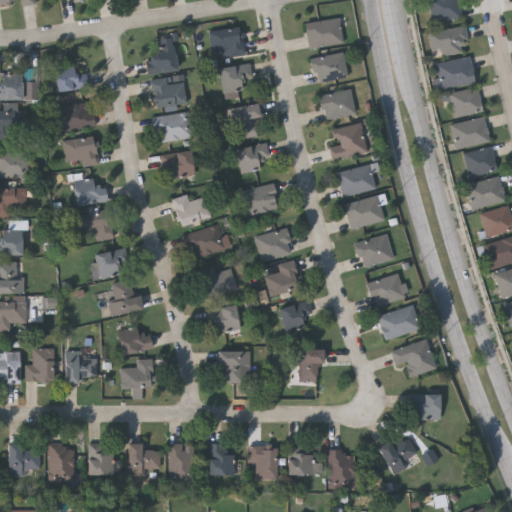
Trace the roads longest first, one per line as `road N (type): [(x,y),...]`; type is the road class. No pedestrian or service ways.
road 1 (secondary): [(371,0),(420,218),(510,470)]
road 2 (residential): [(273,0),(315,208),(369,390)]
road 3 (residential): [(113,25),(134,165),(193,371),(194,414)]
road 4 (residential): [(0,415),(347,415),(369,390)]
road 5 (secondary): [(511,413),(441,210),(412,72)]
road 6 (residential): [(0,39),(273,0)]
